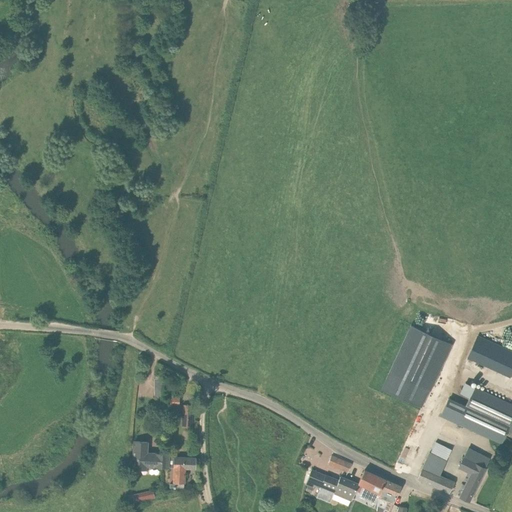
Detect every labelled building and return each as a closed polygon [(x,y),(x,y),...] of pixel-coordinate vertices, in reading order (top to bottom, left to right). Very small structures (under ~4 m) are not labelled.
[(424,408),(453,342),(414,325),(385,388),(424,408)] [(511,371),(511,351),(477,336),(468,357),(509,377),(511,371)] [(511,419),(511,405),(475,388),(464,382),(460,393),(470,398),(465,406),(448,399),(441,415),(501,444),(511,419)] [(170,404),(181,404),(181,395),(170,395),(170,404)] [(183,405),(182,426),(191,427),(192,406),(183,405)] [(168,467),(168,457),(168,454),(147,453),(147,442),(134,442),(133,452),(133,458),(135,458),(134,469),(146,469),(146,466),(168,467)] [(468,500),(490,459),(467,448),(459,467),(470,472),(460,497),(468,500)] [(445,459),(436,455),(435,456),(429,453),(425,463),(442,471),(447,461),(445,460),(445,459)] [(348,472),(351,465),(331,456),(328,463),(348,472)] [(183,489),(185,468),(195,468),(195,458),(168,457),(168,467),(173,468),(172,482),(174,482),(174,484),(170,484),(170,487),(174,488),(174,489),(183,489)] [(453,483),(453,482),(440,476),(422,468),(422,469),(418,478),(449,492),(453,483)] [(351,501),(354,494),(358,484),(340,477),(338,481),(325,475),(311,470),(305,485),(308,486),(306,490),(311,493),(314,485),(320,488),(319,490),(332,495),(333,493),(351,501)] [(376,501),(379,493),(385,480),(364,470),(358,483),(363,485),(359,493),(376,501)] [(392,504),(396,496),(400,487),(385,480),(379,493),(381,493),(379,497),(378,503),(377,505),(383,508),(384,506),(387,501),(392,504)]
